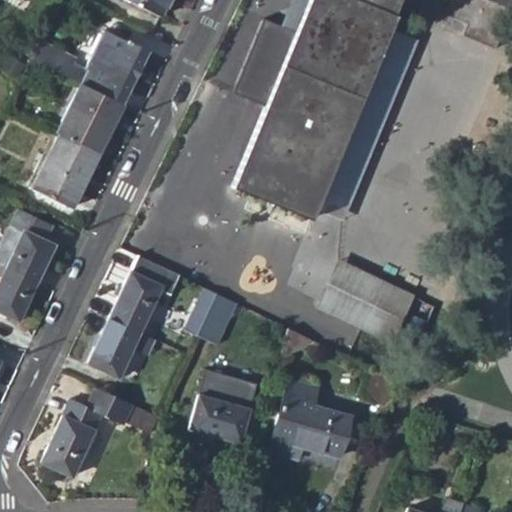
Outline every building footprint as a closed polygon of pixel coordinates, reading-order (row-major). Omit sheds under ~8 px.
[(124,0),(159,17),(167,0),(124,0)] [(392,13),(359,0),(305,0),(300,14),(293,31),(277,24),(260,18),(231,92),(263,105),(230,187),(310,219),(314,208),(388,28),(394,14),(392,13)] [(359,0),(392,13),(397,0),(359,0)] [(511,5),(511,1),(509,0),(450,0),(444,15),(466,23),(461,35),(494,49),(511,5)] [(293,31),(300,14),(297,14),(294,14),(291,14),(289,14),(288,15),(286,16),(283,17),(282,18),(280,20),(278,22),(277,24),(293,31)] [(388,28),(314,208),(342,220),(417,40),(388,28)] [(85,69),(73,63),(57,56),(51,69),(80,82),(121,103),(146,51),(126,41),(125,43),(103,32),(85,69)] [(30,59),(51,69),(57,56),(73,63),(75,59),(39,41),(30,59)] [(80,82),(55,133),(58,134),(98,153),(121,103),(80,82)] [(72,208),(98,153),(58,134),(48,155),(46,154),(30,187),(72,208)] [(18,211),(0,247),(0,265),(6,268),(36,282),(53,243),(46,239),(52,228),(18,211)] [(117,295),(108,315),(139,330),(159,288),(169,293),(179,273),(137,253),(122,285),(117,295)] [(382,277),(337,259),(318,305),(363,324),(382,277)] [(0,313),(18,322),(36,282),(6,268),(0,282),(0,313)] [(411,289),(382,277),(363,324),(392,335),(411,289)] [(115,282),(111,292),(117,295),(122,285),(115,282)] [(203,285),(191,315),(201,320),(214,290),(203,285)] [(216,343),(236,301),(214,290),(201,320),(195,333),(194,335),(216,343)] [(146,354),(155,338),(139,330),(108,315),(86,363),(115,377),(131,348),(146,354)] [(185,328),(195,333),(201,320),(191,315),(185,328)] [(362,394),(380,401),(390,375),(379,369),(372,366),(362,394)] [(380,401),(388,405),(399,378),(390,375),(380,401)] [(288,378),(265,451),(286,458),(292,443),(333,455),(346,413),(313,403),(317,388),(288,378)] [(123,419),(133,424),(140,407),(94,386),(85,405),(68,398),(38,461),(69,476),(100,413),(121,423),(123,419)] [(197,393),(187,428),(235,442),(246,408),(197,393)] [(133,424),(150,431),(157,415),(140,407),(133,424)] [(407,511),(461,511),(464,503),(450,498),(445,511),(427,511),(409,506),(407,511)] [(477,511),(479,507),(464,503),(461,511),(477,511)]
